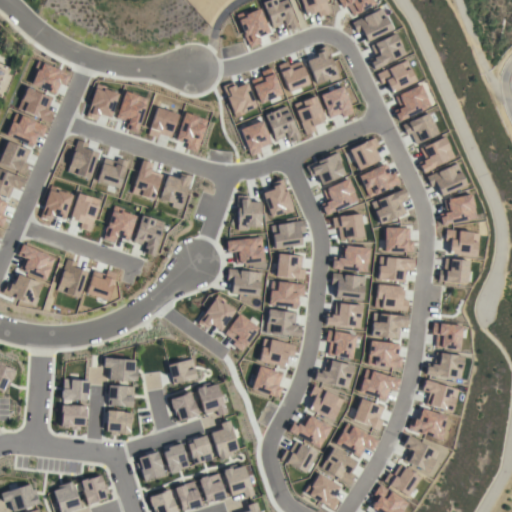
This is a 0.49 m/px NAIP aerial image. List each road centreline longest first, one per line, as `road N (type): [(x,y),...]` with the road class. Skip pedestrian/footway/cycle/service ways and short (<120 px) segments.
road 1 (residential): [(150,301),(226,359),(256,446),(284,503),(298,511),(409,401),(429,233),(421,188),(353,43),(340,31),(309,27),(194,70)]
road 2 (residential): [(386,116),(288,159),(219,173),(61,114),(0,260)]
road 3 (residential): [(288,159),(319,250),(307,351),(268,439),(268,460)]
road 4 (residential): [(34,444),(0,446),(114,454),(34,444)]
road 5 (residential): [(0,329),(40,341),(113,326),(197,259)]
road 6 (residential): [(3,0),(87,60),(194,70)]
